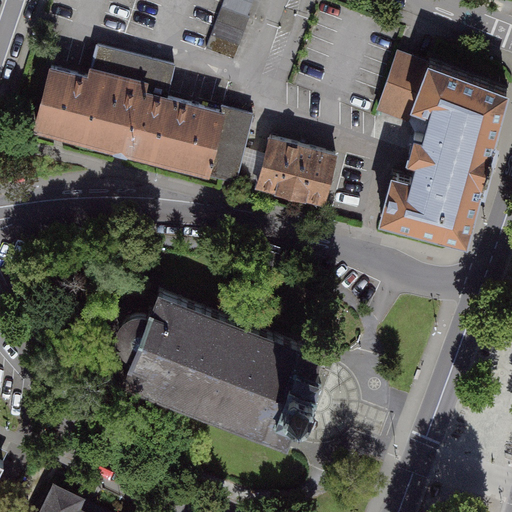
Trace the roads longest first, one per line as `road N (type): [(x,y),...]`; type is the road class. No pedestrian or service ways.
road 1 (residential): [(487,273),(411,273),(342,249),(189,219),(105,215),(0,227)]
road 2 (residential): [(0,336),(74,425),(234,511)]
road 3 (secondary): [(487,273),(400,511)]
